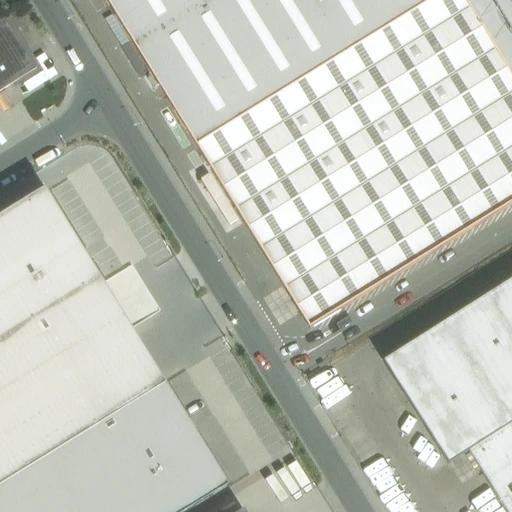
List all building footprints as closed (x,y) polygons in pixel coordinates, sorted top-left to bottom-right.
[(105,0),(197,148),(198,148),(310,330),(511,204),(511,75),(510,73),(465,0),(105,0)] [(0,92),(37,69),(6,18),(0,21),(0,92)] [(46,189),(0,217),(0,487),(167,385),(46,189)] [(511,511),(511,281),(400,351),(384,362),(449,465),(469,452),(507,511),(511,511)] [(332,368),(311,380),(344,434),(365,421),(332,368)] [(0,487),(0,511),(188,511),(230,487),(167,385),(0,487)]
